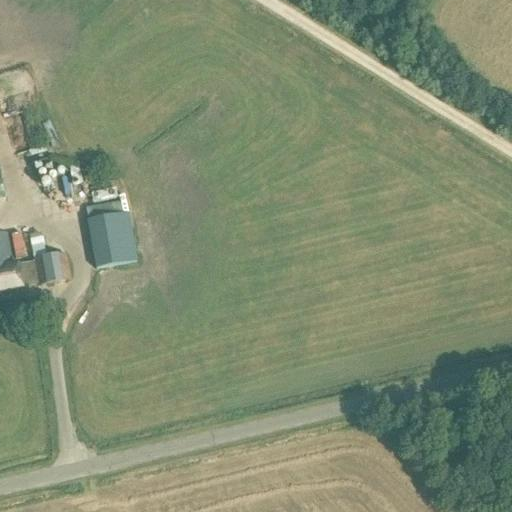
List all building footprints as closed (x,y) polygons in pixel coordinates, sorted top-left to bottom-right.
[(78,171),(64,173),(66,188),(80,186),(78,171)] [(88,223),(97,272),(138,265),(129,216),(88,223)] [(21,288),(17,265),(17,264),(12,265),(6,235),(0,235),(0,292),(22,288),(21,288)] [(33,260),(34,263),(36,285),(37,288),(70,282),(66,256),(33,260)] [(17,265),(21,288),(36,285),(34,263),(17,265)]
